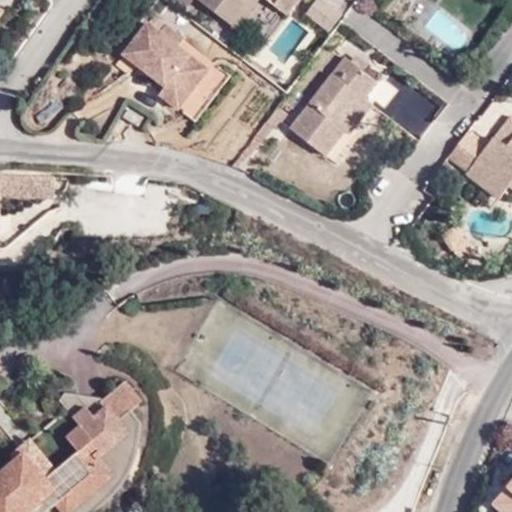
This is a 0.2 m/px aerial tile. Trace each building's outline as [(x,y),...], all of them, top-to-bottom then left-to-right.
[(197,0),(228,23),(245,2),(242,0),(279,0),(287,6),(291,0),(197,0)] [(267,0),(283,11),(287,6),(279,0),(267,0)] [(330,29),(348,4),(343,0),(314,0),(306,12),(330,29)] [(245,2),(228,23),(235,28),(251,7),(245,2)] [(233,89),(182,50),(163,36),(150,27),(126,57),(139,68),(170,91),(165,100),(203,129),(233,89)] [(163,36),(182,50),(186,43),(168,30),(163,36)] [(133,76),(139,68),(126,57),(120,65),(133,76)] [(358,97),(364,101),(377,83),(346,60),(291,132),(327,159),(347,133),(337,126),(358,97)] [(374,108),(364,101),(358,97),(337,126),(347,133),(352,138),(374,108)] [(385,116),(374,108),(352,138),(333,163),(344,171),(385,116)] [(143,122),(128,111),(119,123),(135,132),(143,122)] [(506,150),(511,142),(511,120),(509,118),(493,140),(506,150)] [(347,133),(327,159),(333,163),(352,138),(347,133)] [(511,142),(506,150),(493,140),(466,175),(499,202),(510,187),(511,183),(511,142)] [(58,176),(47,175),(5,173),(5,176),(0,175),(0,218),(1,219),(2,198),(58,199),(58,176)] [(471,246),(441,231),(435,242),(466,257),(471,246)] [(97,460),(103,455),(131,431),(121,419),(143,401),(126,381),(101,402),(107,408),(85,427),(83,425),(69,438),(74,444),(79,450),(50,475),(43,474),(41,478),(32,477),(38,466),(26,452),(0,474),(0,511),(27,511),(47,496),(53,491),(66,507),(106,472),(97,460)] [(79,450),(74,444),(49,464),(40,454),(26,452),(38,466),(32,477),(41,478),(43,474),(50,475),(79,450)] [(72,511),(117,475),(103,455),(97,460),(106,472),(66,507),(53,491),(47,496),(61,511),(72,511)] [(499,511),(511,511),(511,480),(491,505),(499,511)]
